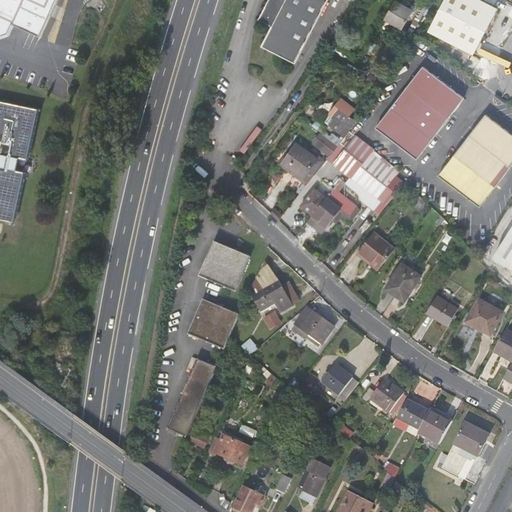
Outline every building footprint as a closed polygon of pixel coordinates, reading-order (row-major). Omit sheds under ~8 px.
[(39,37),(56,0),(0,0),(0,36),(8,34),(12,24),(39,37)] [(262,52),(296,69),(332,0),(338,0),(344,3),(345,0),(271,0),(259,25),(272,32),(262,52)] [(498,8),(481,0),(443,0),(427,31),(473,56),(498,8)] [(408,24),(387,13),(378,30),(399,41),(408,24)] [(424,67),(374,126),(414,159),(463,101),(424,67)] [(37,112),(0,103),(0,222),(9,225),(22,174),(19,174),(22,162),(25,162),(37,112)] [(337,138),(348,123),(333,110),(326,118),(332,123),(327,130),(337,138)] [(511,141),(485,118),(435,177),(475,211),(511,165),(511,141)] [(348,138),(355,128),(348,123),(337,138),(343,143),(348,138)] [(283,168),(303,183),(320,158),(301,144),(283,168)] [(359,147),(355,144),(336,168),(340,172),(359,147)] [(330,160),(334,155),(324,146),(320,151),(330,160)] [(359,147),(340,172),(348,178),(366,156),(368,154),(367,154),(359,147)] [(376,160),(368,154),(366,156),(374,162),(376,160)] [(366,156),(348,178),(345,182),(349,186),(356,179),(358,182),(374,162),(366,156)] [(365,202),(366,203),(372,195),(382,203),(394,187),(400,179),(376,160),(374,162),(358,182),(356,179),(349,186),(361,195),(363,197),(365,202)] [(249,171),(241,165),(237,172),(245,177),(249,171)] [(315,220),(311,227),(325,238),(337,223),(344,214),(354,221),(361,212),(341,196),(349,186),(345,182),(329,203),(315,220)] [(307,214),(321,196),(317,193),(303,210),(307,214)] [(329,203),(321,196),(307,214),(315,220),(329,203)] [(427,206),(420,202),(415,209),(421,214),(427,206)] [(344,214),(337,223),(341,227),(347,221),(352,225),(354,221),(344,214)] [(274,215),(272,217),(279,225),(281,221),(274,215)] [(511,232),(492,266),(511,278),(511,232)] [(376,235),(359,256),(382,274),(398,253),(376,235)] [(201,277),(236,293),(251,258),(217,243),(201,277)] [(403,268),(388,292),(408,304),(423,280),(403,268)] [(288,276),(250,298),(260,315),(273,307),(278,316),(302,300),(288,276)] [(440,324),(450,307),(435,298),(424,314),(440,324)] [(228,342),(239,316),(204,301),(190,334),(217,347),(216,350),(223,353),(228,342)] [(478,305),(465,328),(480,337),(482,333),(491,338),(502,319),(478,305)] [(456,310),(450,307),(440,324),(445,327),(456,310)] [(302,331),(316,315),(310,310),(296,325),(302,331)] [(335,332),(316,315),(302,331),(322,348),(335,332)] [(511,366),(511,339),(505,336),(493,356),(511,366)] [(168,429),(186,437),(216,368),(198,360),(168,429)] [(344,403),(358,386),(338,366),(323,383),(344,403)] [(511,369),(503,384),(511,389),(511,369)] [(385,422),(403,400),(386,385),(376,396),(370,391),(361,402),(385,422)] [(285,389),(281,397),(308,417),(312,412),(290,393),(285,389)] [(427,414),(408,402),(396,420),(416,432),(427,414)] [(428,412),(427,414),(416,432),(414,435),(438,449),(452,427),(428,412)] [(439,472),(448,479),(475,434),(464,428),(439,472)] [(188,442),(202,449),(206,440),(192,433),(188,442)] [(475,434),(448,479),(456,483),(470,459),(475,462),(487,441),(475,434)] [(222,436),(213,455),(239,467),(247,449),(222,436)] [(330,436),(326,442),(337,448),(340,442),(330,436)] [(470,459),(456,483),(462,486),(475,462),(470,459)] [(309,460),(294,489),(314,499),(327,470),(309,460)] [(281,477),(274,490),(282,494),(289,480),(281,477)] [(242,487),(232,508),(239,511),(249,511),(254,504),(259,506),(263,498),(242,487)] [(345,496),(336,511),(367,511),(369,509),(345,496)] [(442,511),(430,502),(422,511),(442,511)]
